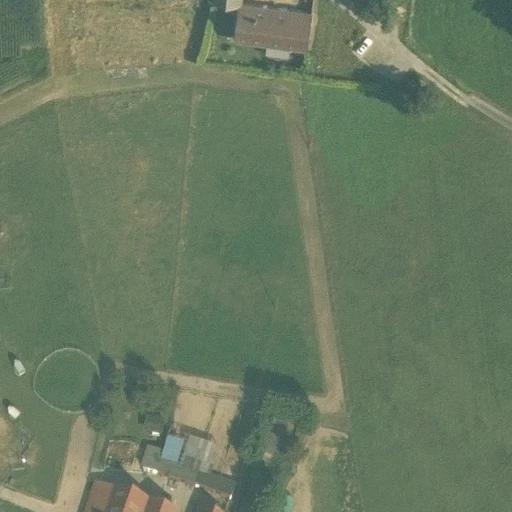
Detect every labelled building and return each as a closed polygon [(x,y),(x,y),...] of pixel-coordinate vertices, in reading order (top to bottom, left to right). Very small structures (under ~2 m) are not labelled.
[(314,12),(241,0),(240,0),(240,4),(235,39),(309,48),(314,12)] [(281,447),(268,442),(262,461),(275,466),(281,447)] [(156,476),(160,462),(162,453),(146,450),(142,473),(156,476)] [(191,488),(196,475),(160,462),(156,476),(191,488)] [(191,488),(229,502),(234,488),(196,475),(191,488)] [(111,492),(95,487),(90,500),(107,506),(111,492)] [(144,511),(147,505),(111,492),(107,506),(104,511),(144,511)] [(104,511),(107,506),(90,500),(85,511),(104,511)]
